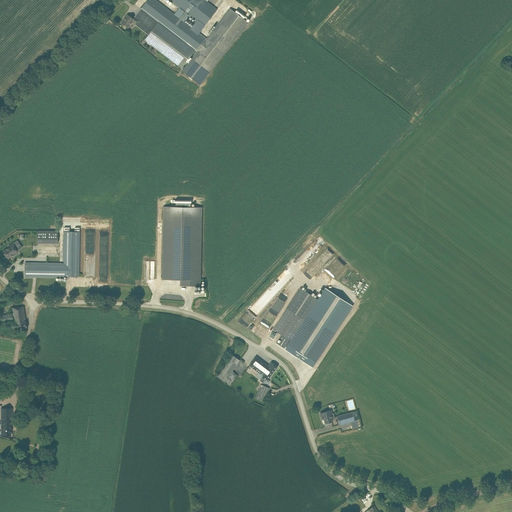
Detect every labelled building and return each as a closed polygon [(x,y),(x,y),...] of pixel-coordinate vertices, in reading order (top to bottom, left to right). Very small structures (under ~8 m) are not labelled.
[(174,14),(155,0),(147,0),(135,16),(140,20),(136,25),(135,25),(148,35),(144,40),(201,84),(248,23),(230,8),(206,39),(184,22),(174,14)] [(217,9),(204,0),(168,0),(179,8),(189,16),(203,27),(217,9)] [(179,8),(174,14),(184,22),(189,16),(179,8)] [(135,16),(133,19),(127,14),(125,18),(121,23),(128,28),(132,22),(136,25),(140,20),(135,16)] [(125,65),(178,105),(192,86),(140,46),(125,65)] [(180,280),(180,286),(200,286),(201,207),(191,207),(191,203),(183,203),(176,203),(176,207),(163,206),(162,279),(180,280)] [(79,277),(80,232),(64,232),(64,263),(25,262),(25,277),(64,278),(64,277),(79,277)] [(7,247),(7,248),(3,252),(8,259),(18,252),(14,247),(16,246),(14,242),(7,247)] [(145,279),(155,279),(155,261),(145,261),(145,279)] [(276,343),(285,349),(317,299),(300,288),(274,330),(281,335),(276,343)] [(326,289),(286,350),(312,367),(352,306),(326,289)] [(11,308),(12,313),(0,315),(0,323),(12,322),(13,330),(27,328),(26,321),(24,306),(19,307),(11,308)] [(231,353),(216,376),(230,385),(237,374),(233,372),(241,360),(231,353)] [(278,367),(271,362),(268,366),(256,356),(249,365),(263,376),(260,381),(263,384),(266,380),(267,380),(278,367)] [(256,399),(264,402),(270,388),(261,385),(256,399)] [(291,399),(290,393),(272,399),(274,405),(291,399)] [(12,422),(12,408),(1,408),(1,435),(11,435),(11,422),(12,422)] [(320,413),(322,420),(324,419),(325,424),(332,422),(332,420),(338,418),(340,425),(359,419),(356,411),(335,417),(334,413),(332,414),(331,410),(320,413)]
